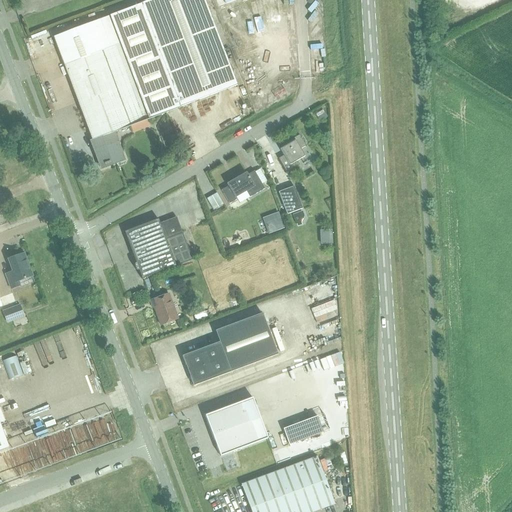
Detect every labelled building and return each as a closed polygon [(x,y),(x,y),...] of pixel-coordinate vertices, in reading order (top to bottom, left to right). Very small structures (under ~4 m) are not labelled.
[(93,140),(115,131),(150,120),(165,114),(181,108),(237,86),(204,0),(151,0),(141,4),(126,11),(55,37),(93,140)] [(115,131),(93,140),(99,155),(97,156),(100,166),(116,160),(116,162),(124,159),(118,143),(119,143),(115,131)] [(286,173),(299,165),(296,161),(304,157),(300,150),(306,146),(299,135),(287,142),(288,145),(280,149),(286,159),(280,162),(286,173)] [(173,147),(166,147),(166,155),(174,154),(173,147)] [(277,166),(273,168),(278,176),(282,174),(277,166)] [(264,189),(254,171),(247,175),(246,173),(227,184),(228,186),(221,190),(229,204),(236,200),(235,198),(246,192),(250,198),(264,189)] [(279,192),(287,215),(302,209),(294,187),(279,192)] [(217,193),(206,199),(214,211),(224,205),(217,193)] [(278,213),(270,216),(276,232),(284,229),(278,213)] [(158,220),(124,232),(136,264),(135,264),(134,265),(136,270),(137,271),(139,271),(142,279),(176,267),(192,260),(176,217),(168,220),(160,223),(158,220)] [(333,232),(320,232),(321,245),(333,245),(333,232)] [(16,283),(32,277),(28,267),(25,268),(20,256),(6,261),(11,273),(5,275),(11,290),(18,288),(16,283)] [(168,294),(150,301),(153,308),(154,308),(161,326),(178,319),(168,294)] [(129,295),(123,298),(126,307),(133,304),(129,295)] [(20,305),(3,311),(6,320),(23,314),(20,305)] [(192,353),(182,356),(192,382),(193,386),(231,372),(277,355),(262,314),(215,331),(219,342),(203,349),(192,353)] [(336,325),(324,329),(328,340),(340,336),(336,325)] [(2,361),(9,380),(24,375),(17,356),(2,361)] [(205,416),(220,457),(268,439),(252,398),(205,416)] [(31,410),(27,411),(31,421),(35,419),(31,410)] [(23,411),(12,415),(19,431),(30,427),(23,411)] [(317,417),(283,429),(289,445),(322,432),(317,417)] [(0,451),(8,448),(0,425),(0,451)] [(114,426),(109,427),(112,439),(117,437),(114,426)] [(10,444),(20,441),(18,434),(8,437),(10,444)] [(317,457),(241,485),(251,511),(313,511),(334,504),(317,457)]
